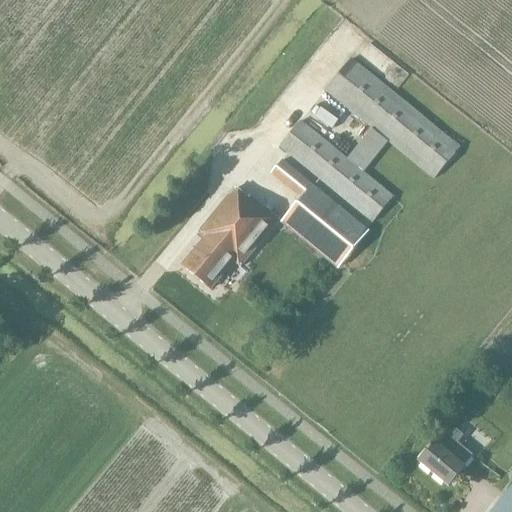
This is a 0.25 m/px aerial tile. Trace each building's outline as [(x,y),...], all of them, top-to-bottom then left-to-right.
[(300,122),(280,147),(288,154),(373,222),(393,198),(363,173),(388,143),(434,181),(460,148),(350,60),(325,92),(371,130),(346,160),(300,122)] [(282,222),(338,267),(368,230),(282,161),(271,174),(301,199),(282,222)] [(205,237),(182,266),(210,289),(233,261),(240,266),(278,219),(262,207),(249,196),(247,199),(234,189),(199,232),(205,237)] [(428,452),(419,462),(449,486),(464,467),(473,456),(457,443),(463,437),(455,430),(448,439),(440,448),(434,444),(430,449),(429,448),(427,451),(428,452)] [(511,511),(511,485),(490,511),(511,511)]
